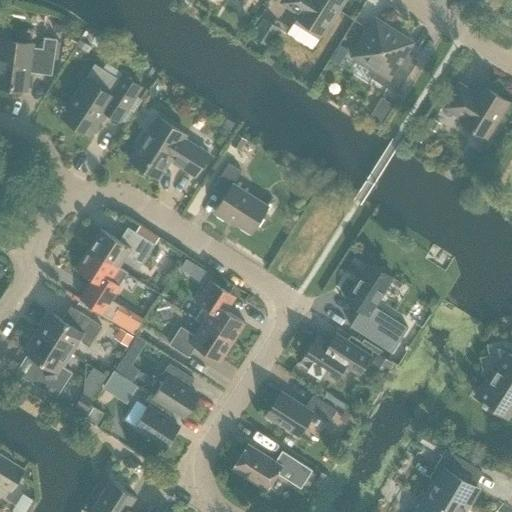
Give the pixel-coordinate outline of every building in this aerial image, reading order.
[(322,33),(343,0),(283,0),(282,2),(300,13),(297,17),(322,33)] [(281,28),(262,16),(251,34),(269,46),(281,28)] [(406,52),(413,42),(376,19),(352,56),(376,71),(372,78),(396,93),(418,60),(406,52)] [(53,67),(57,39),(44,37),(43,48),(0,42),(0,83),(27,87),(29,73),(37,67),(37,64),(53,67)] [(120,121),(141,87),(122,75),(110,94),(85,78),(61,116),(82,130),(84,133),(88,133),(91,135),(106,112),(120,121)] [(460,121),(486,137),(508,102),(482,86),(476,96),(470,93),(471,91),(459,83),(444,107),(462,118),(460,121)] [(373,115),(383,122),(393,108),(384,101),(373,115)] [(195,176),(209,154),(184,138),(186,134),(158,116),(148,132),(146,131),(136,146),(138,148),(130,160),(158,178),(170,160),(195,176)] [(435,131),(440,122),(433,118),(427,126),(435,131)] [(251,232),(268,206),(233,184),(241,171),(229,163),(214,187),(226,194),(215,212),(227,220),(228,218),(251,232)] [(88,248),(118,267),(126,255),(142,265),(155,244),(134,230),(125,244),(101,228),(88,248)] [(118,267),(88,248),(76,268),(101,284),(88,304),(112,318),(110,321),(134,335),(140,324),(124,314),(127,309),(110,299),(119,285),(110,280),(118,267)] [(392,277),(369,262),(345,299),(369,314),(392,277)] [(202,323),(203,323),(232,342),(245,322),(221,306),(227,296),(208,284),(197,301),(202,305),(194,318),(202,323)] [(36,331),(71,353),(80,340),(89,346),(101,325),(71,306),(62,319),(49,311),(36,331)] [(351,324),(378,341),(384,331),(357,314),(351,324)] [(220,362),(232,342),(203,323),(202,323),(195,335),(181,326),(169,344),(189,356),(195,346),(220,362)] [(71,353),(36,331),(24,351),(37,359),(25,378),(56,398),(72,372),(63,366),(71,353)] [(402,343),(390,335),(380,351),(392,359),(402,343)] [(348,359),(362,368),(371,355),(347,340),(340,351),(317,336),(301,361),(334,382),(348,359)] [(378,353),(372,363),(388,373),(394,363),(378,353)] [(511,355),(508,353),(490,382),(486,379),(475,396),(507,417),(511,409),(511,355)] [(166,376),(154,396),(185,416),(198,396),(187,389),(194,379),(169,363),(162,374),(166,376)] [(127,406),(139,389),(116,373),(104,391),(127,406)] [(329,422),(336,410),(313,395),(305,407),(281,391),(266,415),(298,435),(313,412),(329,422)] [(175,409),(154,396),(150,393),(143,404),(147,406),(135,426),(166,446),(178,426),(168,419),(175,409)] [(97,423),(103,413),(93,406),(87,417),(97,423)] [(425,434),(421,441),(432,448),(436,441),(425,434)] [(312,469),(302,463),(282,450),(275,461),(248,444),(233,468),(266,489),(277,472),(300,487),(312,469)] [(461,511),(464,507),(466,508),(468,506),(478,489),(473,485),(482,470),(446,449),(429,477),(435,481),(416,511),(461,511)] [(0,484),(11,491),(24,469),(0,454),(0,484)] [(125,511),(136,497),(110,481),(90,511),(125,511)]
